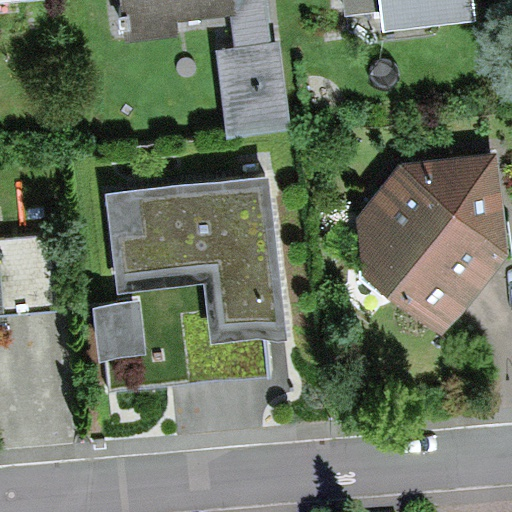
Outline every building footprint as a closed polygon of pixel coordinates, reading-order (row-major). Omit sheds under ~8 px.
[(279,0),(134,0),(139,31),(220,17),(239,127),(299,117),(279,0)] [(504,0),(396,0),(402,28),(506,9),(504,0)] [(511,138),(415,150),(341,235),(468,345),(511,293),(511,138)] [(310,165),(141,192),(156,287),(219,277),(231,352),(338,336),(310,165)] [(15,215),(0,216),(0,317),(25,315),(15,215)] [(107,350),(156,344),(150,288),(100,294),(107,350)]
